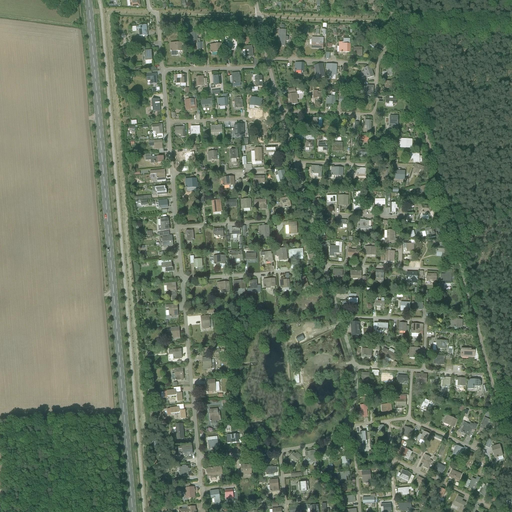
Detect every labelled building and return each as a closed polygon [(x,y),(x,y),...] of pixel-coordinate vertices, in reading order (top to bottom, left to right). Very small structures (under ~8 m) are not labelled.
[(146,25),(138,26),(139,29),(139,37),(147,36),(146,25)] [(195,26),(195,30),(195,31),(189,32),(190,41),(197,41),(197,36),(199,36),(198,34),(199,34),(199,26),(195,26)] [(225,37),(225,44),(228,44),(228,51),(236,50),(235,39),(229,40),(228,37),(225,37)] [(312,38),(312,40),(310,40),(309,40),(309,44),(310,45),(311,45),(311,48),(322,49),(323,39),(312,38)] [(369,45),(373,48),(374,49),(378,45),(380,47),(379,48),(382,50),(387,45),(384,43),(382,45),(380,43),(380,42),(375,38),(369,45)] [(179,43),(175,43),(170,43),(170,52),(182,51),(182,43),(179,43)] [(341,52),(341,53),(342,53),(342,52),(349,52),(349,44),(342,44),(342,43),(339,43),(339,52),(341,52)] [(210,45),(210,48),(211,53),(222,52),(221,44),(210,45)] [(353,48),(353,54),(356,54),(356,56),(362,57),(362,48),(353,48)] [(295,63),(295,68),(295,71),(303,71),(304,64),(295,63)] [(322,65),(313,66),(316,79),(324,77),(322,65)] [(327,65),(327,72),(329,72),(328,80),(335,80),(335,75),(336,65),(327,65)] [(392,76),(392,71),(397,70),(395,65),(393,66),(391,66),(388,68),(386,68),(386,72),(383,72),(383,76),(386,76),(387,76),(388,77),(388,76),(392,76)] [(364,69),(364,71),(367,79),(373,77),(370,67),(364,69)] [(239,73),(231,74),(231,77),(230,77),(230,84),(233,83),(233,84),(235,84),(235,83),(240,83),(239,73)] [(156,74),(146,75),(147,81),(150,81),(151,84),(157,84),(156,74)] [(174,84),(179,84),(180,84),(180,87),(186,87),(186,81),(183,81),(183,75),(174,76),(174,84)] [(213,76),(213,81),(214,85),(221,85),(220,82),(220,77),(220,75),(219,76),(213,76)] [(255,81),(256,87),(257,87),(262,87),(261,76),(258,77),(258,75),(252,76),(253,82),(255,81)] [(193,80),(194,87),(204,86),(204,89),(207,89),(206,76),(197,77),(196,77),(196,78),(196,80),(193,80)] [(286,95),(288,105),(297,104),(296,100),(298,99),(297,94),(295,94),(294,89),(288,90),(289,94),(286,95)] [(314,99),(314,104),(321,105),(322,95),(317,94),(317,91),(313,91),(312,99),(314,99)] [(326,96),(325,104),(334,105),(335,93),(331,93),(330,97),(326,96)] [(344,98),(339,97),(339,102),(344,103),(344,105),(349,106),(350,102),(350,96),(344,95),(344,98)] [(391,107),(391,104),(395,105),(396,98),(392,98),(392,97),(385,97),(384,105),(384,106),(391,107)] [(235,98),(235,102),(232,102),(232,108),(235,108),(237,108),(242,108),(241,98),(235,98)] [(251,98),(249,109),(254,109),(254,106),(261,107),(262,100),(251,98)] [(160,112),(159,99),(151,100),(152,107),(151,107),(151,111),(153,111),(153,112),(160,112)] [(185,100),(186,103),(186,110),(194,110),(196,110),(195,108),(194,99),(185,100)] [(200,100),(200,101),(201,108),(212,107),(211,99),(200,100)] [(218,99),(218,102),(218,107),(227,106),(226,99),(218,99)] [(389,116),(389,123),(389,128),(394,128),(397,128),(398,116),(389,116)] [(313,119),(313,121),(312,127),(321,127),(322,119),(313,119)] [(161,125),(152,126),(152,131),(153,133),(153,136),(157,135),(162,135),(161,125)] [(243,125),(233,125),(234,136),(244,136),(243,125)] [(175,135),(180,134),(180,138),(184,138),(184,137),(184,136),(184,134),(184,133),(184,127),(175,128),(175,135)] [(190,127),(191,132),(191,135),(199,134),(199,127),(190,127)] [(314,136),(296,135),(296,139),(300,139),(301,141),(305,141),(304,148),(313,149),(314,136)] [(400,139),(400,142),(399,148),(411,148),(412,140),(400,139)] [(154,141),(149,141),(149,145),(154,144),(154,147),(155,150),(159,149),(162,149),(161,140),(156,141),(154,141)] [(318,143),(318,144),(318,147),(323,148),(323,151),(326,152),(327,148),(327,143),(323,142),(323,143),(318,143)] [(332,147),(332,151),(342,152),(342,143),(332,143),(332,147)] [(264,153),(268,153),(268,155),(269,156),(273,156),(274,155),(274,153),(277,153),(276,147),(264,147),(264,153)] [(238,150),(231,150),(231,158),(235,157),(235,159),(239,159),(238,150)] [(208,152),(208,154),(208,161),(211,160),(213,160),(216,160),(216,154),(217,154),(217,151),(208,152)] [(194,152),(184,153),(185,163),(194,162),(194,152)] [(419,153),(412,153),(408,154),(408,160),(413,160),(413,163),(419,163),(419,153)] [(422,174),(424,168),(415,165),(413,172),(417,173),(418,172),(422,174)] [(313,174),(313,173),(318,174),(318,177),(321,177),(322,167),(312,167),(311,173),(313,174)] [(331,168),(331,173),(331,175),(342,176),(342,168),(331,168)] [(156,174),(157,179),(157,182),(165,181),(164,170),(150,172),(150,175),(156,174)] [(382,170),(382,175),(381,179),(390,180),(390,170),(382,170)] [(284,171),(277,172),(274,173),(275,176),(278,175),(280,181),(280,182),(281,182),(286,180),(284,171)] [(394,175),(397,175),(397,179),(403,179),(404,171),(394,171),(394,175)] [(222,178),(222,183),(222,186),(229,186),(229,188),(230,189),(234,189),(234,184),(233,177),(222,178)] [(254,177),(254,181),(254,183),(254,185),(257,185),(257,183),(262,183),(262,184),(263,184),(262,183),(266,183),(266,185),(266,179),(264,179),(264,177),(254,177)] [(196,179),(194,179),(185,180),(186,188),(198,187),(198,183),(197,183),(196,179)] [(167,195),(166,190),(165,190),(165,186),(155,187),(155,191),(157,191),(157,195),(167,195)] [(419,188),(420,190),(417,191),(420,200),(423,199),(423,196),(428,195),(426,186),(419,188)] [(348,196),(338,196),(337,201),(340,201),(340,205),(347,205),(348,196)] [(280,202),(281,202),(282,208),(286,208),(286,207),(291,206),(289,197),(280,199),(280,202)] [(313,201),(314,204),(311,205),(312,209),(315,208),(316,210),(321,208),(318,199),(313,201)] [(375,200),(375,205),(377,205),(377,206),(378,207),(381,207),(382,206),(382,205),(385,205),(384,199),(381,199),(381,200),(375,200)] [(168,208),(167,200),(162,201),(158,201),(158,203),(157,204),(156,204),(156,205),(156,206),(156,207),(156,208),(157,208),(158,208),(159,208),(159,209),(163,208),(168,208)] [(240,200),(241,204),(241,209),(250,209),(250,200),(240,200)] [(265,200),(253,201),(254,207),(259,207),(260,210),(266,210),(265,200)] [(420,205),(420,213),(421,213),(421,216),(428,216),(428,215),(429,215),(430,205),(420,205)] [(169,231),(168,218),(160,219),(160,220),(157,220),(158,226),(159,226),(160,226),(161,231),(169,231)] [(337,220),(337,225),(337,228),(340,228),(340,229),(341,229),(342,228),(341,228),(341,224),(346,224),(346,221),(337,220)] [(359,220),(358,229),(360,229),(365,229),(368,229),(368,232),(371,232),(372,227),(368,227),(368,221),(365,221),(365,220),(360,220),(359,220)] [(296,223),(288,223),(288,226),(288,233),(288,235),(297,234),(296,223)] [(259,227),(259,231),(259,236),(261,236),(261,239),(269,239),(268,226),(259,227)] [(231,228),(231,231),(231,233),(231,235),(232,235),(232,239),(237,239),(237,236),(240,236),(239,233),(239,228),(237,228),(231,228)] [(425,237),(428,236),(429,239),(437,237),(435,229),(430,230),(430,228),(423,229),(425,237)] [(213,229),(214,234),(214,236),(220,236),(220,237),(223,237),(223,229),(213,229)] [(395,231),(384,231),(384,239),(387,239),(387,241),(395,241),(395,231)] [(167,238),(162,238),(163,246),(163,247),(168,246),(169,251),(172,251),(172,246),(172,237),(167,238)] [(411,244),(403,244),(403,249),(406,249),(406,252),(410,252),(413,252),(413,244),(414,244),(414,241),(411,241),(411,244)] [(440,241),(439,245),(437,245),(436,254),(437,254),(437,252),(441,253),(441,254),(444,254),(445,248),(446,248),(447,242),(440,241)] [(339,246),(334,246),(329,246),(329,257),(333,257),(333,254),(338,254),(339,248),(341,248),(342,243),(340,243),(339,243),(339,246)] [(375,248),(364,247),(364,252),(365,252),(365,255),(375,256),(375,248)] [(285,249),(276,250),(276,253),(276,256),(279,256),(279,259),(286,258),(286,253),(285,249)] [(246,254),(246,255),(245,260),(255,260),(256,251),(253,251),(253,254),(246,254)] [(385,262),(386,262),(392,262),(393,262),(394,252),(385,251),(385,262)] [(260,253),(261,254),(261,256),(265,256),(265,262),(265,263),(267,262),(272,262),(271,257),(271,252),(260,253)] [(230,253),(229,253),(229,256),(231,256),(231,262),(234,261),(235,262),(239,262),(239,261),(242,261),(242,256),(242,253),(235,253),(231,253),(230,253)] [(193,260),(193,256),(190,256),(190,264),(194,264),(194,267),(202,267),(201,259),(193,260)] [(213,257),(214,260),(214,265),(226,264),(225,256),(213,257)] [(164,261),(158,261),(158,265),(158,266),(161,266),(162,269),(165,268),(165,272),(168,272),(171,272),(173,272),(173,268),(172,268),(171,263),(169,264),(164,264),(164,261)] [(350,271),(350,276),(350,278),(353,278),(353,280),(358,280),(358,278),(361,279),(361,272),(350,271)] [(376,271),(375,278),(375,281),(383,281),(383,276),(384,271),(376,271)] [(445,275),(440,275),(440,282),(442,282),(442,285),(451,285),(451,273),(445,273),(445,275)] [(307,286),(305,277),(299,278),(301,288),(302,288),(307,286)] [(275,286),(275,284),(274,279),(272,279),(263,280),(264,285),(264,288),(265,288),(266,289),(270,289),(270,287),(275,287),(275,286)] [(256,280),(250,281),(250,286),(250,289),(257,289),(257,293),(260,293),(260,286),(257,286),(257,285),(256,280)] [(289,288),(288,280),(280,281),(280,289),(289,288),(289,290),(291,290),(290,288),(289,288)] [(242,286),(242,281),(233,282),(234,287),(234,290),(245,289),(245,288),(245,286),(242,286)] [(175,283),(170,284),(163,284),(164,286),(164,291),(167,291),(167,292),(172,291),(172,300),(177,300),(175,283)] [(217,283),(217,288),(217,291),(226,290),(226,293),(229,293),(229,288),(229,283),(217,283)] [(348,294),(348,307),(357,308),(357,298),(353,298),(354,294),(348,294)] [(377,298),(375,297),(374,306),(377,306),(377,307),(380,307),(381,307),(384,307),(384,298),(381,298),(381,301),(377,301),(377,298)] [(401,303),(401,306),(400,311),(409,311),(410,303),(401,303)] [(170,305),(166,306),(166,309),(169,308),(170,317),(173,317),(178,316),(177,307),(173,308),(172,305),(170,305)] [(209,317),(201,318),(202,329),(207,329),(210,329),(209,317)] [(377,322),(377,324),(374,324),(373,330),(387,331),(388,323),(377,322)] [(351,323),(352,335),(359,335),(358,323),(351,323)] [(399,328),(399,332),(408,332),(408,326),(406,326),(406,324),(400,323),(399,328)] [(419,337),(420,337),(422,337),(423,325),(419,325),(412,324),(411,329),(411,330),(411,333),(419,334),(419,332),(419,337)] [(172,328),(171,328),(172,340),(175,339),(180,339),(179,330),(174,330),(174,328),(172,328)] [(445,345),(447,345),(447,341),(436,341),(435,348),(432,348),(432,350),(436,351),(436,349),(444,350),(445,345)] [(383,348),(380,354),(384,356),(386,357),(387,356),(391,359),(390,360),(393,361),(395,356),(396,356),(393,354),(394,352),(394,351),(390,349),(389,349),(388,351),(383,348)] [(410,348),(409,358),(418,358),(419,349),(410,348)] [(474,358),(474,351),(471,351),(471,349),(460,349),(460,358),(462,358),(468,358),(474,358)] [(173,350),(173,351),(168,352),(168,355),(173,355),(173,359),(181,359),(181,350),(173,350)] [(434,356),(434,359),(434,364),(443,365),(444,357),(434,356)] [(202,358),(202,361),(203,370),(214,369),(214,363),(211,363),(210,358),(202,358)] [(175,374),(171,374),(172,380),(175,380),(175,381),(180,380),(183,380),(182,371),(177,371),(177,369),(175,369),(174,369),(175,374)] [(294,376),(296,379),(298,383),(303,380),(298,373),(294,376)] [(385,379),(384,382),(392,382),(393,381),(394,381),(394,380),(394,379),(395,374),(385,373),(385,378),(385,379)] [(426,375),(423,375),(416,374),(416,383),(426,383),(426,375)] [(440,378),(440,380),(442,380),(442,388),(450,388),(450,378),(440,378)] [(465,387),(465,384),(465,379),(456,378),(455,381),(455,386),(456,386),(456,388),(458,389),(459,389),(460,391),(462,391),(463,389),(463,386),(465,387)] [(211,380),(206,381),(207,393),(208,393),(208,392),(213,392),(215,392),(219,391),(219,382),(215,383),(214,380),(211,380)] [(480,387),(480,382),(479,380),(470,380),(468,382),(468,389),(471,389),(476,390),(476,387),(480,387)] [(175,390),(170,391),(166,391),(166,392),(163,392),(164,399),(168,398),(168,397),(176,396),(175,394),(176,394),(177,402),(182,402),(181,393),(176,394),(175,390)] [(395,400),(395,409),(401,409),(401,406),(405,406),(405,396),(399,396),(399,400),(395,400)] [(425,400),(421,409),(422,409),(427,411),(429,407),(431,408),(431,406),(432,407),(434,403),(431,401),(431,402),(425,400)] [(179,411),(179,409),(179,407),(170,408),(170,409),(166,409),(167,416),(171,416),(171,414),(179,413),(180,419),(186,419),(185,410),(179,411)] [(209,410),(209,413),(210,422),(220,421),(219,411),(217,412),(217,409),(209,410)] [(446,416),(445,418),(443,423),(451,427),(451,426),(453,428),(456,421),(446,416)] [(485,428),(489,430),(493,421),(483,417),(478,426),(479,426),(478,429),(484,431),(485,428)] [(463,426),(460,432),(462,433),(463,433),(468,435),(471,429),(474,431),(477,425),(473,424),(473,425),(470,423),(469,425),(466,424),(463,422),(462,425),(463,426)] [(184,439),(182,424),(175,424),(175,428),(175,431),(176,440),(184,439)] [(373,427),(374,434),(384,433),(383,426),(373,427)] [(402,431),(400,436),(403,437),(401,441),(402,441),(404,442),(406,442),(407,443),(409,439),(412,430),(407,427),(404,426),(402,431)] [(367,441),(367,432),(359,432),(360,436),(359,436),(359,439),(360,439),(360,442),(367,441)] [(420,435),(418,438),(417,440),(419,441),(420,439),(425,442),(429,434),(423,432),(421,436),(420,435)] [(226,435),(227,439),(227,444),(238,443),(238,434),(226,435)] [(210,441),(208,441),(208,445),(208,449),(211,448),(218,448),(217,440),(217,436),(209,436),(210,441)] [(339,448),(344,447),(344,450),(349,449),(347,439),(347,440),(337,441),(339,448)] [(191,446),(178,448),(178,452),(183,452),(183,455),(188,455),(189,460),(192,459),(191,454),(192,454),(191,446)] [(454,451),(452,454),(455,455),(460,457),(461,455),(461,453),(462,452),(463,449),(458,447),(456,446),(454,451)] [(496,446),(491,447),(494,458),(496,458),(498,458),(497,457),(502,456),(500,447),(497,448),(496,446)] [(320,449),(321,454),(321,457),(327,456),(327,454),(330,454),(330,447),(327,447),(327,449),(320,449)] [(401,447),(397,454),(401,457),(401,456),(407,459),(411,452),(401,447)] [(305,452),(305,454),(306,462),(312,462),(312,463),(316,462),(315,450),(309,451),(305,452)] [(288,459),(290,461),(294,464),(296,462),(301,456),(296,453),(295,455),(293,453),(288,459)] [(430,458),(425,455),(421,462),(424,464),(422,467),(428,470),(431,462),(432,463),(432,462),(431,462),(432,461),(429,460),(430,458)] [(341,457),(342,467),(350,466),(349,456),(341,457)] [(434,469),(436,470),(442,473),(444,468),(437,464),(434,469)] [(189,465),(179,466),(180,476),(190,475),(189,465)] [(241,466),(241,472),(246,472),(246,475),(251,475),(251,472),(251,466),(241,466)] [(222,474),(221,467),(206,469),(207,476),(222,474)] [(398,473),(397,476),(399,477),(408,482),(411,476),(411,475),(408,473),(406,471),(405,472),(402,470),(400,474),(398,473)] [(452,470),(451,472),(449,477),(458,481),(461,474),(452,470)] [(361,472),(362,474),(362,483),(371,483),(370,471),(361,472)] [(337,473),(338,482),(346,482),(345,476),(349,475),(349,472),(337,473)] [(468,480),(465,487),(474,490),(479,478),(477,477),(476,481),(472,479),(471,481),(468,480)] [(268,486),(267,487),(267,491),(268,492),(270,492),(273,492),(278,491),(277,482),(272,483),(272,480),(270,480),(269,481),(270,486),(268,486)] [(308,482),(298,483),(299,492),(301,492),(302,493),(305,493),(306,492),(308,491),(308,482)] [(434,485),(432,489),(438,492),(436,496),(441,499),(442,498),(443,495),(445,491),(434,485)] [(484,489),(481,488),(479,492),(481,493),(481,494),(486,497),(490,490),(484,487),(484,489)] [(185,488),(186,498),(194,498),(193,488),(185,488)] [(218,490),(210,491),(211,498),(213,498),(214,502),(214,506),(220,505),(218,490)] [(225,491),(225,496),(226,499),(233,499),(232,490),(225,491)] [(495,493),(494,495),(492,500),(497,503),(501,495),(495,493)] [(362,497),(363,504),(374,504),(374,497),(375,497),(375,494),(370,494),(370,497),(362,497)] [(456,502),(454,506),(458,507),(462,509),(464,506),(465,503),(461,501),(463,499),(458,496),(456,501),(455,502),(456,502)]
